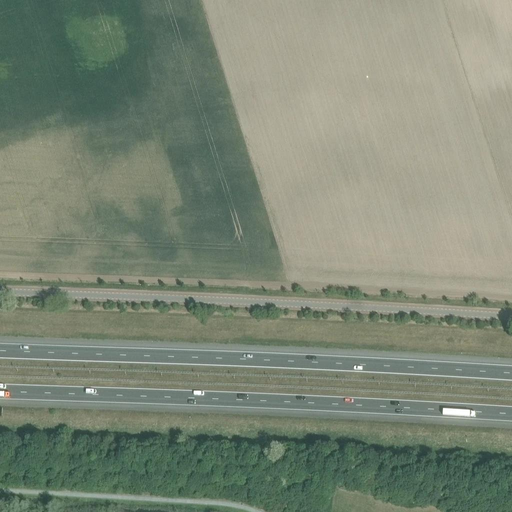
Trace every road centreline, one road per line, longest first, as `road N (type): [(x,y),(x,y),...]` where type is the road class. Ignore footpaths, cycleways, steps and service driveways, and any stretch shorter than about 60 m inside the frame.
road 1 (motorway): [(511,371),(0,345)]
road 2 (motorway): [(0,392),(511,417)]
road 3 (secondary): [(511,317),(0,292)]
